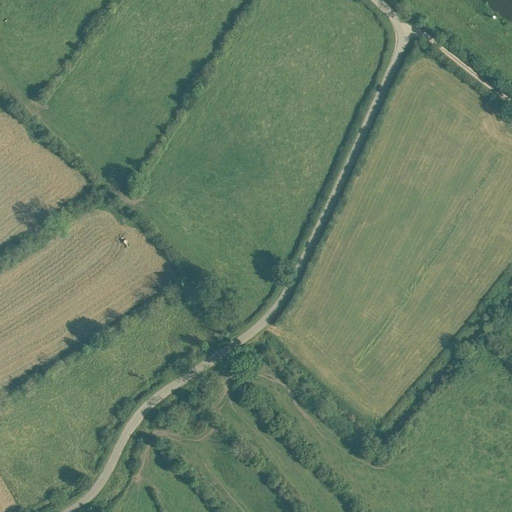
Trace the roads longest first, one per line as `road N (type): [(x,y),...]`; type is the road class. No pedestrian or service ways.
road 1 (tertiary): [(68,511),(97,488),(146,405),(257,328),(280,302),(397,57),(396,22),(375,0)]
road 2 (track): [(511,101),(426,37),(399,30)]
